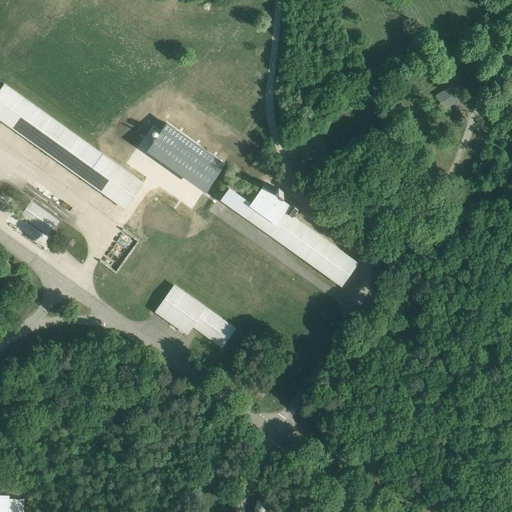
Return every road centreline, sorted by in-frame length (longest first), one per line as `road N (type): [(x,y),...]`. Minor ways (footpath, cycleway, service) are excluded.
road 1 (track): [(384,269),(297,196),(286,171),(271,103),(281,0)]
road 2 (track): [(384,269),(451,181),(476,97),(475,81),(424,0)]
